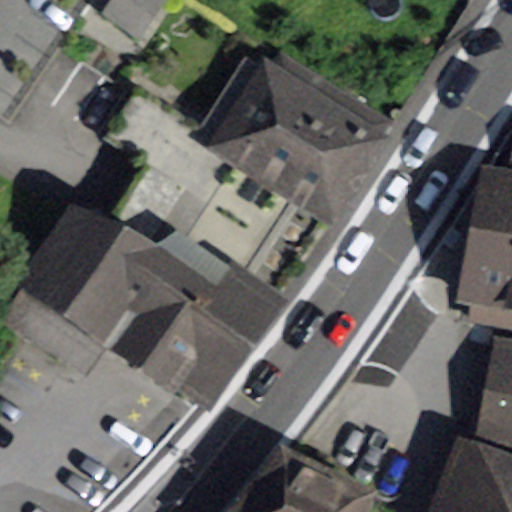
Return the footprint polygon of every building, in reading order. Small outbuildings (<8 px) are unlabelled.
[(115,0),(106,14),(135,34),(158,0),(115,0)] [(266,74),(217,152),(258,178),(296,202),(330,223),(379,145),(266,74)] [(296,202),(258,178),(217,152),(181,129),(185,124),(138,93),(107,141),(154,171),(160,162),(188,181),(171,207),(153,195),(139,217),(126,208),(109,232),(73,215),(26,286),(198,406),(269,309),(240,289),(289,213),(296,202)] [(511,148),(499,173),(511,175),(511,148)] [(511,182),(498,180),(472,320),(511,327),(511,182)] [(511,351),(503,350),(484,452),(486,453),(488,444),(511,448),(511,351)] [(511,511),(511,463),(486,453),(484,452),(467,446),(440,511),(511,511)] [(283,463),(243,511),(361,511),(365,504),(283,463)]
